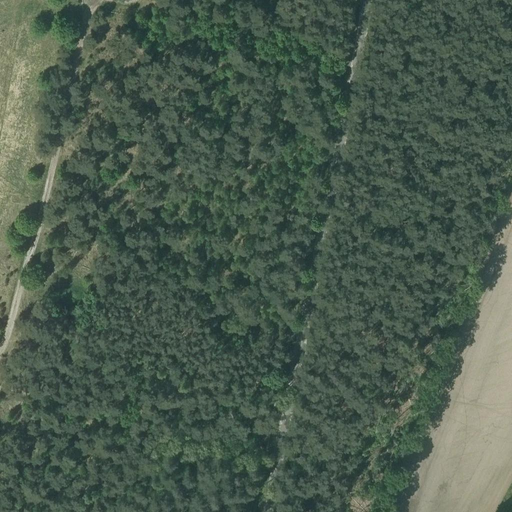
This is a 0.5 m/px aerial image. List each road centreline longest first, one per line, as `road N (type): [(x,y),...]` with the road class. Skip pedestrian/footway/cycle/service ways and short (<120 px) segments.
road 1 (unclassified): [(267,511),(366,0)]
road 2 (track): [(101,0),(0,392)]
